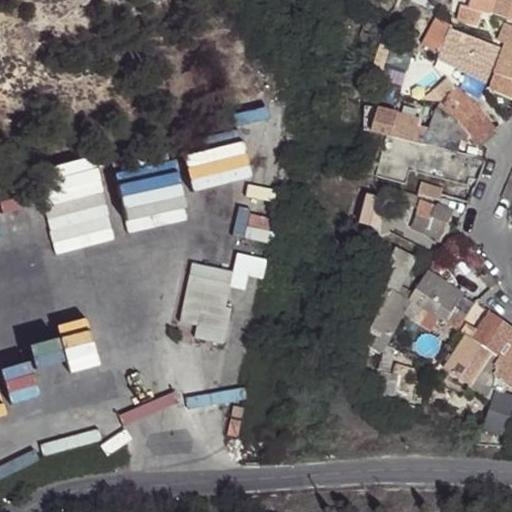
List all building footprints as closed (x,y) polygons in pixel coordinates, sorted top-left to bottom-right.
[(511,20),(511,0),(473,0),(472,8),(465,5),(460,21),(467,24),(466,28),(476,29),(481,10),(511,20)] [(508,46),(492,88),(511,96),(511,28),(507,27),(501,42),(508,46)] [(483,84),(498,54),(452,30),(436,60),(483,84)] [(433,113),(454,127),(474,150),(495,132),(501,133),(508,112),(484,100),(478,109),(452,91),(433,113)] [(376,107),(369,133),(416,146),(423,120),(376,107)] [(450,139),(454,127),(433,113),(419,149),(454,159),(459,142),(450,139)] [(511,172),(499,191),(511,200),(511,172)] [(436,204),(439,194),(417,187),(414,197),(436,204)] [(409,211),(412,199),(386,193),(383,206),(409,211)] [(377,229),(383,198),(364,195),(358,225),(377,229)] [(417,203),(411,220),(425,225),(420,236),(442,245),(453,215),(417,203)] [(425,225),(411,220),(407,231),(420,236),(425,225)] [(379,357),(410,302),(397,295),(417,262),(395,249),(388,258),(376,251),(363,274),(376,282),(359,311),(366,315),(358,329),(367,335),(361,346),(379,357)] [(486,270),(476,278),(488,292),(498,284),(486,270)] [(427,273),(410,302),(456,334),(460,326),(476,337),(464,356),(456,350),(446,366),(473,383),(492,352),(501,357),(491,372),(499,378),(494,386),(504,392),(505,392),(507,391),(508,389),(508,385),(507,383),(505,381),(511,370),(511,329),(474,305),(466,318),(454,310),(462,297),(427,273)] [(511,419),(511,397),(496,392),(485,429),(507,436),(511,419)] [(244,409),(233,407),(228,435),(240,437),(244,409)]
